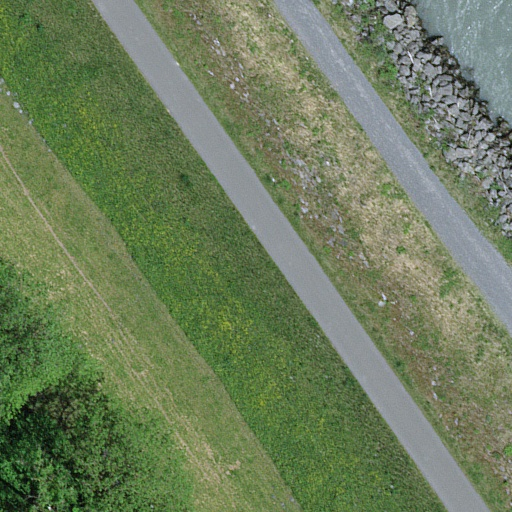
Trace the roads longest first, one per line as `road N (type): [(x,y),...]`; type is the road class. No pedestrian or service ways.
road 1 (track): [(108,0),(466,511)]
road 2 (track): [(511,295),(297,0)]
